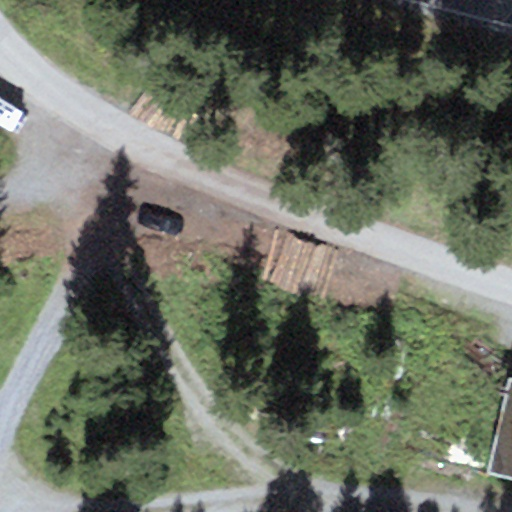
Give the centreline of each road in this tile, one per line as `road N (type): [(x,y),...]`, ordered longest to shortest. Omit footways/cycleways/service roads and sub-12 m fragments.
road 1 (track): [(123,151),(511,299)]
road 2 (track): [(102,240),(265,499)]
road 3 (track): [(265,499),(354,493),(474,511)]
road 4 (track): [(102,240),(0,412)]
road 5 (track): [(0,200),(123,151)]
